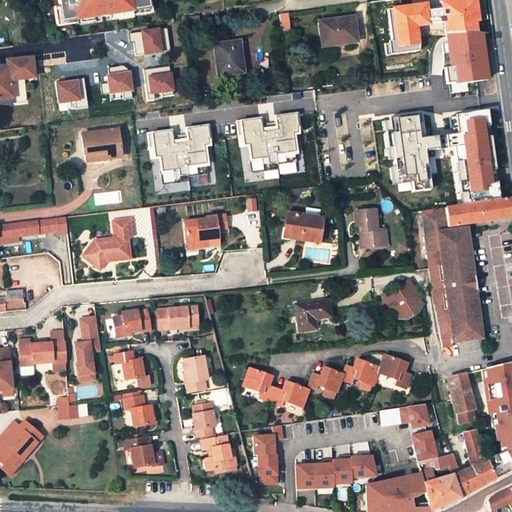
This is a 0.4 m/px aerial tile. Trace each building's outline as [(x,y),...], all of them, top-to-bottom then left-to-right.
[(120,12),(148,8),(146,0),(56,0),(60,22),(92,17),(92,18),(120,14),(120,12)] [(415,6),(393,9),(397,34),(419,31),(418,23),(421,22),(420,12),(417,12),(415,6)] [(278,16),(280,30),(286,29),(289,28),(287,14),(278,16)] [(199,27),(198,16),(182,19),(183,29),(199,27)] [(355,42),(353,18),(317,22),(320,47),(355,42)] [(161,26),(141,29),(142,36),(162,32),(162,31),(161,26)] [(461,85),(493,81),(488,31),(450,35),(453,66),(460,66),(461,85)] [(213,45),(217,77),(239,74),(237,56),(241,55),(239,41),(213,45)] [(32,59),(7,62),(8,67),(0,67),(0,99),(12,98),(13,104),(21,103),(23,102),(24,101),(25,98),(23,80),(34,79),(32,59)] [(452,68),(452,84),(460,84),(460,68),(452,68)] [(493,107),(485,109),(453,114),(465,203),(505,200),(493,107)] [(267,123),(266,114),(237,119),(246,185),(282,181),(280,165),(297,161),(298,155),(302,154),(299,136),(303,135),(299,110),(273,114),(274,122),(267,123)] [(427,138),(424,112),(385,118),(395,186),(411,185),(413,194),(437,191),(431,153),(444,150),(444,138),(427,138)] [(176,137),(174,130),(149,133),(151,160),(159,160),(162,188),(191,183),(191,177),(209,173),(208,168),(213,167),(210,148),(214,147),(210,124),(185,128),(186,137),(176,137)] [(117,130),(81,134),(84,155),(106,152),(107,159),(120,158),(117,130)] [(85,162),(107,159),(106,152),(84,155),(85,162)] [(423,230),(424,250),(436,248),(435,234),(447,232),(447,228),(456,227),(456,226),(511,217),(511,207),(511,199),(505,200),(425,211),(421,212),(422,220),(423,230)] [(424,202),(410,204),(411,213),(421,212),(425,211),(424,202)] [(377,230),(375,210),(352,212),(354,226),(359,226),(361,237),(358,237),(360,249),(382,246),(381,237),(384,236),(384,229),(377,230)] [(318,243),(321,218),(286,213),(282,238),(318,243)] [(205,217),(205,219),(183,222),(186,243),(198,241),(199,248),(208,246),(207,240),(217,239),(216,230),(226,229),(225,215),(205,217)] [(0,238),(58,232),(56,218),(0,224),(0,238)] [(113,238),(94,240),(86,249),(93,255),(87,262),(97,270),(108,259),(110,261),(129,258),(126,238),(131,237),(129,220),(111,221),(113,238)] [(452,337),(453,342),(481,338),(480,325),(474,280),(473,272),(467,226),(456,227),(447,228),(447,232),(457,231),(464,231),(469,274),(466,276),(466,281),(467,287),(470,289),(476,334),(452,337)] [(432,303),(441,346),(453,344),(453,342),(452,337),(476,334),(470,289),(467,287),(466,281),(466,276),(469,274),(464,231),(457,231),(447,232),(435,234),(436,248),(424,250),(427,270),(429,285),(432,303)] [(93,255),(86,249),(80,256),(87,262),(93,255)] [(390,307),(397,318),(404,314),(405,317),(416,311),(415,308),(422,303),(408,282),(382,297),(382,303),(386,309),(390,307)] [(22,290),(5,291),(6,301),(3,301),(3,299),(0,299),(0,312),(26,310),(26,303),(23,303),(22,290)] [(330,317),(327,300),(294,305),(298,332),(316,330),(314,320),(330,317)] [(178,327),(196,326),(194,307),(157,309),(158,328),(168,328),(178,327)] [(122,332),(136,331),(147,330),(144,311),(135,312),(134,311),(120,313),(121,316),(110,317),(113,335),(123,334),(122,332)] [(74,364),(75,376),(91,374),(88,352),(98,351),(98,348),(93,317),(78,319),(82,343),(73,344),(76,364),(74,364)] [(65,362),(64,342),(19,345),(20,366),(34,365),(33,362),(51,361),(51,363),(65,362)] [(0,348),(0,390),(2,390),(11,389),(7,348),(0,348)] [(123,380),(141,377),(138,361),(131,362),(130,353),(113,356),(114,364),(121,363),(123,380)] [(376,373),(395,380),(393,385),(404,389),(408,375),(409,375),(402,372),(405,364),(383,355),(378,368),(376,373)] [(202,358),(182,361),(184,372),(186,382),(183,383),(184,393),(203,390),(200,373),(205,373),(202,358)] [(378,368),(356,359),(353,368),(345,366),(342,374),(340,379),(352,384),(353,378),(372,385),(376,373),(378,368)] [(342,374),(323,368),(320,377),(312,374),(310,380),(308,387),(315,390),(317,386),(335,392),(340,379),(342,374)] [(242,387),(261,393),(259,399),(269,402),(274,388),(268,386),(271,377),(266,375),(249,369),(242,387)] [(450,401),(453,414),(455,414),(457,425),(474,422),(472,411),(474,410),(475,410),(465,373),(447,378),(445,378),(450,401)] [(282,402),(300,408),(306,390),(287,383),(286,383),(282,391),(274,388),(269,402),(280,407),(282,402)] [(68,396),(56,398),(59,420),(89,416),(87,403),(69,406),(68,396)] [(151,424),(148,405),(142,406),(140,396),(122,399),(124,410),(129,409),(132,427),(151,424)] [(413,422),(414,429),(432,426),(428,403),(379,412),(382,428),(413,422)] [(212,427),(208,405),(191,407),(192,415),(189,416),(193,438),(210,435),(209,428),(212,427)] [(490,420),(487,408),(475,410),(474,410),(476,421),(477,423),(478,422),(495,455),(511,446),(511,433),(504,418),(490,420)] [(13,421),(0,436),(0,438),(6,443),(3,447),(0,449),(0,460),(4,464),(6,463),(13,462),(14,463),(21,455),(23,457),(29,451),(25,448),(28,444),(32,447),(42,435),(24,420),(19,426),(13,421)] [(274,435),(283,434),(282,426),(274,427),(274,435)] [(467,493),(494,479),(487,467),(492,464),(489,458),(482,461),(473,430),(461,433),(463,443),(470,468),(458,472),(451,456),(436,460),(431,439),(411,443),(418,474),(431,471),(448,467),(450,475),(459,499),(467,493)] [(461,433),(446,436),(449,446),(463,443),(461,433)] [(258,486),(280,485),(278,435),(257,435),(258,486)] [(232,466),(230,450),(227,450),(225,436),(198,440),(200,450),(208,448),(210,459),(205,459),(207,470),(211,470),(232,466)] [(436,460),(451,456),(449,446),(446,436),(431,439),(436,460)] [(161,466),(160,453),(150,454),(148,437),(122,441),(124,450),(130,449),(132,467),(151,464),(151,467),(161,466)] [(511,446),(495,455),(489,458),(492,464),(487,467),(494,479),(511,469),(511,446)] [(24,458),(23,457),(21,455),(14,463),(13,462),(6,463),(4,464),(2,467),(10,474),(24,458)] [(233,471),(232,466),(211,470),(212,474),(233,471)] [(326,496),(351,496),(351,511),(395,511),(394,498),(410,495),(424,491),(427,506),(412,507),(411,509),(411,511),(428,511),(440,506),(433,480),(431,471),(418,474),(364,486),(326,487),(326,496)] [(459,499),(450,475),(433,480),(440,506),(459,499)] [(511,487),(491,498),(489,500),(489,503),(491,511),(500,507),(511,501),(511,487)] [(411,509),(412,507),(410,495),(394,498),(395,511),(404,511),(411,511),(411,509)]
